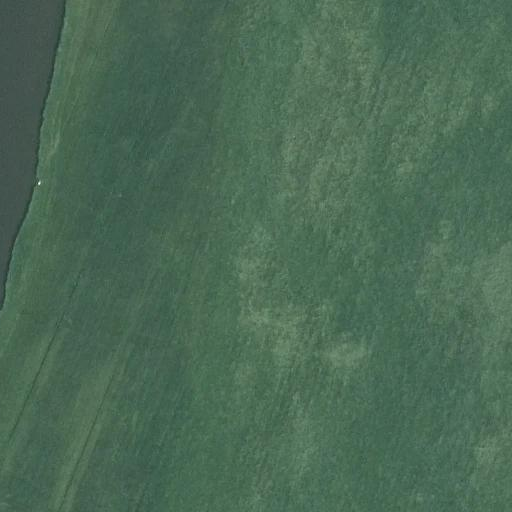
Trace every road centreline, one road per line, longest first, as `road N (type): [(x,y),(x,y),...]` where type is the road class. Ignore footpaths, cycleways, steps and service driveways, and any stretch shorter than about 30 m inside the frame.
road 1 (track): [(0,342),(47,202),(80,0)]
road 2 (track): [(330,511),(298,335)]
